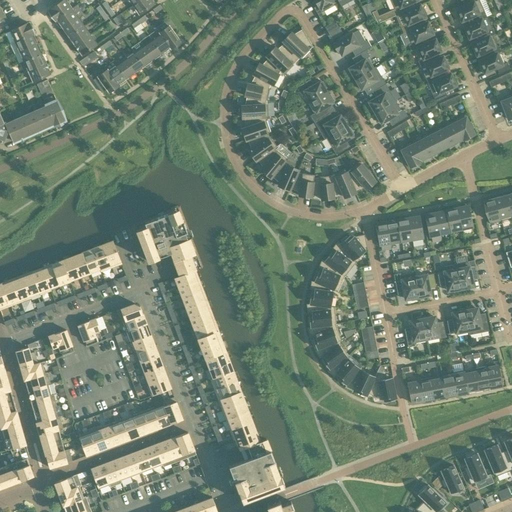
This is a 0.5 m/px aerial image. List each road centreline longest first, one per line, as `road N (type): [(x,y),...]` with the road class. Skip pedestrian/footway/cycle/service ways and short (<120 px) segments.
road 1 (residential): [(401,191),(298,14),(281,14),(230,83),(226,127),(238,167),(294,212),(364,213)]
road 2 (residential): [(193,423),(138,294),(0,344)]
road 3 (residential): [(43,478),(193,423)]
road 4 (residential): [(497,142),(435,0)]
road 5 (residential): [(498,291),(466,157)]
